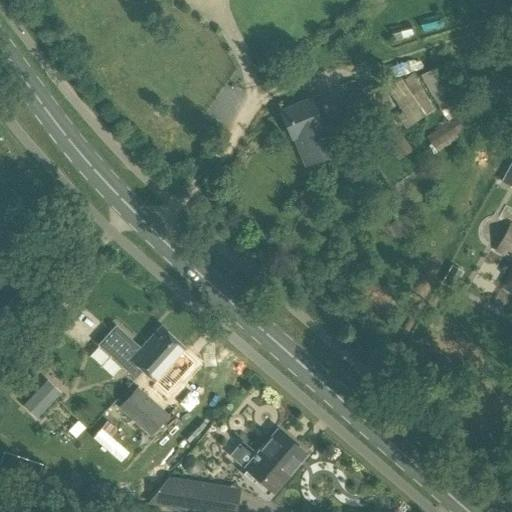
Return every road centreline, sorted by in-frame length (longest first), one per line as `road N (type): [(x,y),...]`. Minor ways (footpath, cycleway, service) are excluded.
road 1 (primary): [(472,511),(152,229),(68,135),(0,41)]
road 2 (unknown): [(232,0),(257,45),(258,80),(247,114),(180,219)]
